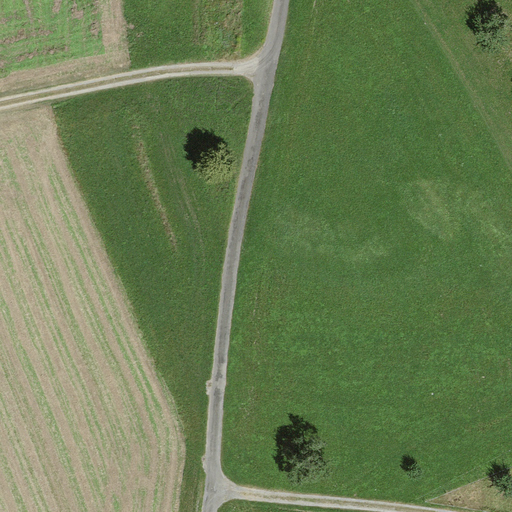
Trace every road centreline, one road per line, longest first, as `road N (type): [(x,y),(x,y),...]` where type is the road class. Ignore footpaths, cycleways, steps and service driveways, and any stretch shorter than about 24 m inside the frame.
road 1 (residential): [(208,511),(223,312),(282,0)]
road 2 (track): [(269,67),(191,63),(0,100)]
road 3 (track): [(211,497),(317,498),(406,511)]
